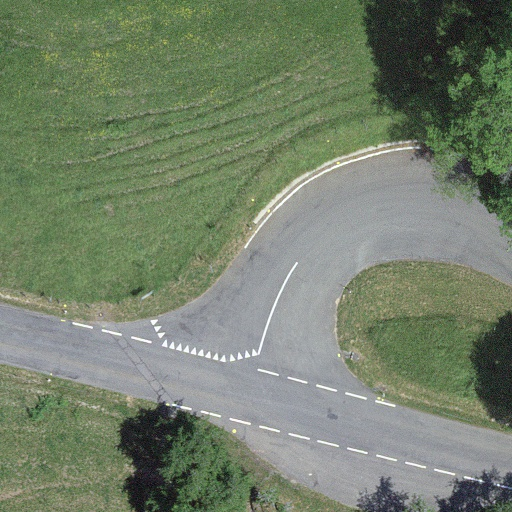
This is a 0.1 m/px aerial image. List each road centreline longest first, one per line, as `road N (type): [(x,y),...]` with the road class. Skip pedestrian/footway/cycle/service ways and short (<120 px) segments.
road 1 (tertiary): [(252,410),(256,369),(282,291),(336,220),(397,195),(511,232)]
road 2 (secondary): [(252,410),(511,475)]
road 3 (secondary): [(252,410),(0,345)]
